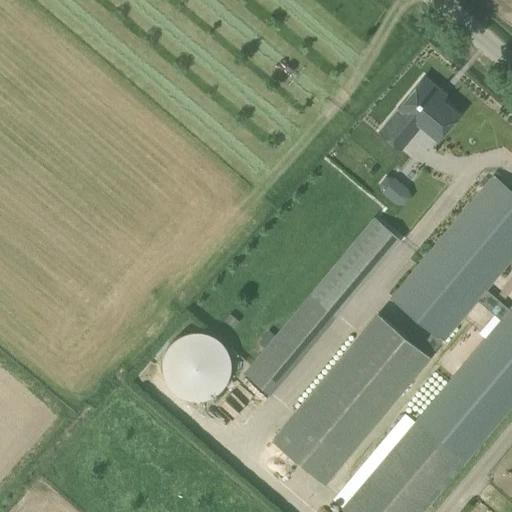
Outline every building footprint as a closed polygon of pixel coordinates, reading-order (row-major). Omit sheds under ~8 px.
[(424,76),(398,107),(421,126),(437,140),(459,114),(434,93),(438,88),(424,76)] [(412,136),(390,118),(379,131),(401,149),(412,136)] [(485,289),(511,256),(511,191),(493,176),(392,298),(442,340),(476,300),(501,320),(342,509),(345,511),(421,511),(511,404),(511,306),(510,309),(485,289)] [(395,203),(405,205),(411,197),(407,187),(396,178),(386,176),(379,184),(383,193),(395,203)] [(246,373),(270,393),(399,239),(375,219),(246,373)] [(429,355),(376,312),(271,439),(324,483),(429,355)] [(224,329),(170,335),(177,396),(231,390),(224,329)]
